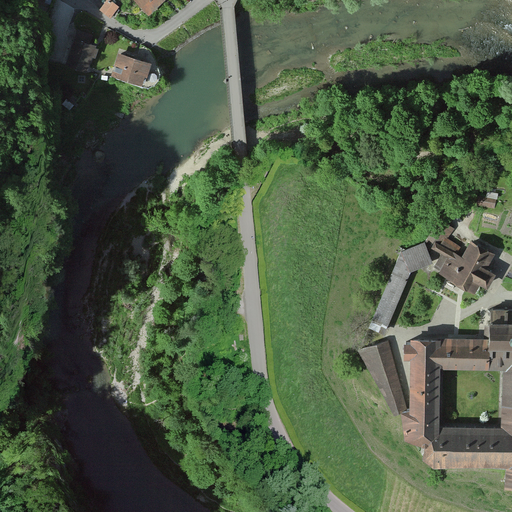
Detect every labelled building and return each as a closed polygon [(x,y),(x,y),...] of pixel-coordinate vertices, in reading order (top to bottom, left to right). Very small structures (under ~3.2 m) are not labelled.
[(12,0),(37,30),(51,0),(12,0)] [(120,6),(112,0),(108,0),(101,10),(111,18),(120,6)] [(132,0),(146,15),(164,0),(132,0)] [(75,35),(65,61),(89,70),(99,44),(75,35)] [(119,52),(113,74),(144,83),(150,60),(119,52)] [(478,206),(494,209),(496,200),(480,197),(478,206)] [(443,248),(449,239),(454,230),(441,222),(430,239),(437,244),(443,248)] [(458,244),(449,239),(443,248),(437,244),(434,249),(442,254),(456,262),(447,276),(475,293),(482,283),(488,287),(497,273),(489,268),(497,254),(464,234),(458,244)] [(386,333),(410,272),(431,263),(423,243),(400,252),(370,327),(386,333)] [(210,251),(195,254),(201,279),(224,274),(222,264),(213,266),(210,251)] [(456,262),(442,254),(434,267),(447,276),(456,262)] [(511,349),(511,307),(490,307),(489,337),(489,349),(511,349)] [(422,454),(434,462),(506,463),(505,488),(511,487),(511,349),(489,349),(489,337),(408,336),(407,359),(414,359),(413,408),(406,408),(406,434),(424,440),(422,454)] [(392,412),(406,406),(388,341),(358,351),(392,412)]
